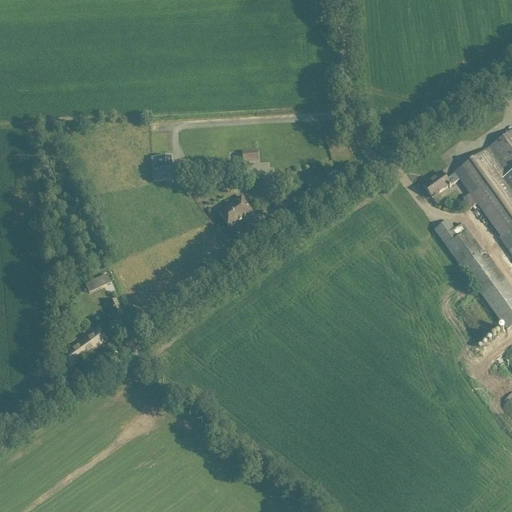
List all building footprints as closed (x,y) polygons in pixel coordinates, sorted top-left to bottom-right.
[(511,131),(455,173),(455,174),(446,180),(441,173),(423,186),(432,198),(448,187),(458,181),(500,239),(499,240),(511,258),(511,131)] [(174,180),(173,170),(172,157),(151,158),(153,182),(174,180)] [(254,214),(242,197),(219,213),(230,228),(246,216),(247,218),(254,214)] [(511,326),(511,291),(505,283),(484,253),(478,257),(463,235),(459,238),(448,222),(434,232),(482,299),(507,330),(511,326)] [(96,281),(86,286),(89,294),(100,289),(107,286),(105,282),(109,280),(107,275),(96,280),(96,281)] [(107,305),(113,320),(125,315),(119,300),(107,305)] [(107,341),(101,333),(99,330),(62,356),(70,368),(107,341)]
